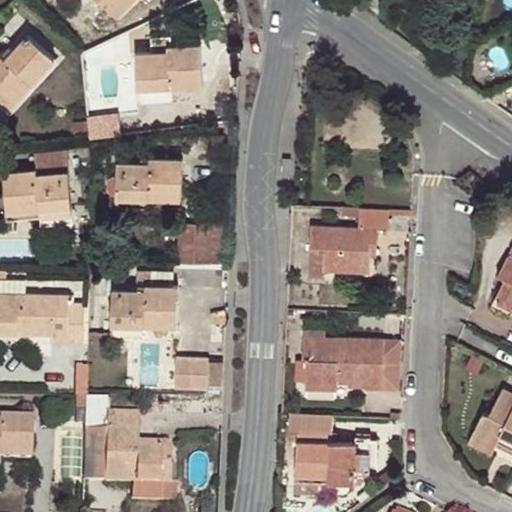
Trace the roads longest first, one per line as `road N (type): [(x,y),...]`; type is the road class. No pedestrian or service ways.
road 1 (unclassified): [(246,511),(267,267),(257,202),(286,0)]
road 2 (unclassified): [(434,91),(308,0)]
